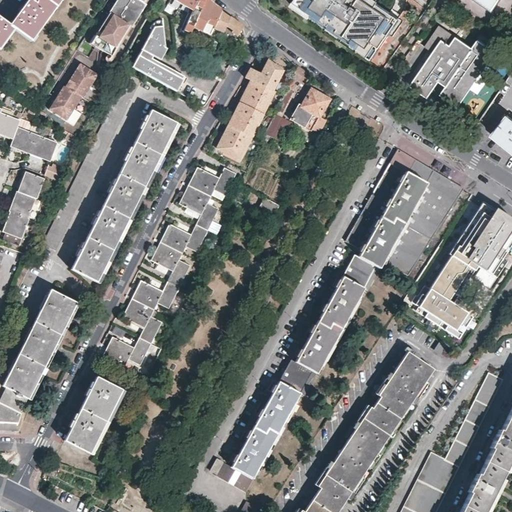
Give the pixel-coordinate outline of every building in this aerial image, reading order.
[(30,41),(59,0),(27,0),(9,25),(0,18),(0,46),(13,28),(30,41)] [(132,26),(146,4),(143,2),(144,0),(118,0),(110,13),(109,13),(96,33),(101,36),(94,48),(98,51),(100,48),(111,55),(116,47),(115,46),(129,25),(132,26)] [(115,0),(108,12),(109,13),(110,13),(118,0),(115,0)] [(228,15),(220,9),(217,7),(213,3),(209,0),(159,0),(162,1),(162,0),(175,0),(192,10),(184,29),(191,32),(193,26),(209,33),(212,26),(222,31),(225,24),(237,32),(232,45),(238,47),(244,36),(242,24),(228,15)] [(308,16),(310,12),(293,0),(290,5),(307,17),(308,16)] [(393,15),(375,3),(369,11),(361,6),(365,0),(293,0),(310,12),(312,10),(321,16),(319,19),(327,24),(329,21),(337,27),(335,30),(350,40),(352,37),(360,43),(355,49),(366,56),(374,44),(378,47),(397,18),(393,15)] [(375,3),(370,0),(365,0),(361,6),(369,11),(375,3)] [(310,12),(308,16),(317,22),(319,19),(321,16),(312,10),(310,12)] [(379,48),(398,19),(397,18),(378,47),(379,48)] [(327,24),(319,19),(317,22),(325,28),(327,24)] [(327,24),(325,28),(332,33),(335,30),(337,27),(329,21),(327,24)] [(441,93),(455,102),(492,48),(478,39),(473,47),(439,24),(424,45),(433,51),(411,84),(428,96),(439,80),(447,85),(441,93)] [(129,25),(115,46),(116,47),(118,48),(132,26),(129,25)] [(155,29),(137,61),(140,63),(136,68),(176,90),(181,80),(182,78),(150,60),(155,51),(163,56),(167,49),(165,28),(156,27),(155,29)] [(335,30),(332,33),(348,44),(350,40),(335,30)] [(350,40),(348,44),(355,49),(360,43),(352,37),(350,40)] [(371,59),(379,48),(378,47),(374,44),(366,56),(371,59)] [(112,60),(118,48),(116,47),(111,55),(109,58),(112,60)] [(497,51),(492,48),(455,102),(460,106),(497,51)] [(155,51),(150,60),(182,78),(181,80),(184,82),(187,77),(156,60),(158,57),(164,61),(166,57),(163,56),(155,51)] [(251,67),(245,77),(250,80),(272,90),(281,71),(267,60),(261,72),(251,67)] [(67,119),(82,96),(83,96),(98,73),(80,62),(66,85),(64,84),(49,108),(67,119)] [(298,66),(297,66),(296,67),(287,87),(288,88),(291,89),(295,83),(293,82),(295,79),(302,83),(310,75),(307,73),(298,66)] [(55,249),(140,79),(128,73),(43,243),(55,249)] [(273,91),(250,80),(239,102),(262,114),(273,91)] [(291,89),(288,88),(275,112),(282,116),(295,91),(291,89)] [(328,98),(310,88),(301,105),(298,104),(289,119),(310,130),(311,129),(312,130),(313,130),(314,131),(316,131),(318,130),(319,130),(320,129),(323,126),(326,120),(318,116),(328,98)] [(262,114),(239,102),(228,124),(251,136),(262,114)] [(71,269),(97,281),(176,122),(151,109),(146,119),(144,118),(139,127),(141,128),(130,150),(128,150),(124,158),(126,159),(114,181),(112,181),(108,190),(110,191),(98,213),(96,213),(92,222),(94,223),(83,245),(81,244),(76,253),(78,254),(71,269)] [(14,136),(18,126),(20,119),(0,110),(0,134),(5,136),(6,133),(14,136)] [(292,122),(275,113),(265,132),(281,142),(292,122)] [(511,114),(510,113),(492,134),(510,148),(511,149),(511,114)] [(30,121),(21,118),(20,119),(18,126),(29,131),(31,126),(30,121)] [(179,123),(176,122),(97,281),(100,283),(109,264),(126,231),(142,198),(157,167),(172,137),(179,123)] [(251,136),(228,124),(215,151),(238,162),(251,136)] [(18,148),(31,153),(38,134),(29,131),(18,126),(14,136),(13,139),(11,143),(19,146),(18,148)] [(79,137),(69,132),(65,139),(70,142),(69,145),(74,147),(79,137)] [(51,158),(58,142),(38,134),(31,153),(43,158),(44,155),(51,158)] [(407,275),(463,187),(449,178),(417,160),(397,148),(345,241),(362,250),(358,257),(354,254),(332,293),(325,289),(321,296),(329,300),(307,338),(300,334),(296,340),(304,345),(294,361),(291,359),(269,397),(263,394),(259,400),(266,404),(244,443),(238,440),(233,447),(240,451),(231,466),(223,462),(222,463),(216,459),(210,471),(216,475),(215,475),(245,492),(253,478),(252,478),(299,392),(304,394),(306,390),(302,388),(311,371),(315,373),(362,287),(367,290),(370,285),(365,282),(375,265),(379,268),(383,261),(407,275)] [(53,163),(52,166),(49,165),(46,172),(62,178),(66,168),(53,163)] [(192,177),(188,185),(210,196),(214,188),(225,194),(236,172),(223,166),(217,177),(197,167),(192,177)] [(36,196),(44,175),(25,168),(20,181),(24,183),(20,190),(35,196),(36,196)] [(210,196),(188,185),(183,194),(179,203),(199,214),(194,224),(206,230),(217,208),(207,202),(210,196)] [(27,215),(35,196),(20,190),(19,189),(16,198),(12,197),(8,208),(10,209),(27,215)] [(279,205),(264,198),(256,213),(272,221),(279,205)] [(486,204),(482,202),(448,254),(451,256),(457,246),(459,247),(486,204)] [(477,266),(496,278),(511,252),(511,219),(487,204),(486,204),(459,247),(457,246),(451,256),(430,288),(428,287),(428,288),(424,285),(417,296),(416,295),(411,302),(418,307),(427,313),(425,317),(438,326),(441,322),(447,326),(445,330),(458,339),(473,317),(448,301),(470,268),(474,270),(477,266)] [(27,215),(10,209),(5,222),(8,223),(5,231),(2,238),(18,244),(21,237),(29,216),(27,215)] [(213,219),(208,229),(216,233),(221,223),(213,219)] [(190,232),(169,223),(164,234),(160,241),(181,253),(185,245),(196,250),(206,230),(194,224),(190,232)] [(179,258),(181,253),(160,241),(156,249),(150,260),(171,270),(166,280),(179,287),(190,264),(179,258)] [(47,265),(51,258),(38,252),(34,259),(47,265)] [(370,285),(379,268),(375,265),(365,282),(370,285)] [(473,317),(475,313),(455,299),(474,270),(470,268),(448,301),(473,317)] [(161,290),(141,280),(136,289),(132,298),(153,310),(157,302),(168,308),(179,287),(166,280),(161,290)] [(0,428),(18,430),(18,423),(22,414),(20,413),(27,399),(76,301),(50,288),(2,385),(6,387),(0,399),(0,428)] [(153,310),(132,298),(128,306),(123,316),(143,327),(138,337),(150,344),(161,321),(151,316),(153,310)] [(76,301),(27,399),(30,400),(79,303),(76,301)] [(415,311),(425,317),(427,313),(418,307),(415,311)] [(438,326),(445,330),(447,326),(441,322),(438,326)] [(134,345),(113,336),(108,346),(103,354),(125,366),(129,359),(140,364),(150,344),(138,337),(134,345)] [(449,345),(440,339),(433,349),(442,355),(449,345)] [(338,511),(434,369),(407,351),(316,486),(319,489),(303,511),(301,510),(299,511),(338,511)] [(306,390),(315,373),(311,371),(302,388),(306,390)] [(434,511),(502,379),(487,373),(444,460),(431,453),(401,511),(434,511)] [(64,440),(89,454),(122,389),(97,376),(93,383),(91,382),(89,385),(87,390),(89,391),(77,414),(75,414),(74,417),(71,422),(73,423),(64,440)] [(125,390),(122,389),(89,454),(92,455),(125,390)] [(511,401),(511,405),(511,407),(501,430),(498,429),(489,448),(491,449),(478,475),(476,475),(467,493),(469,494),(459,511),(483,511),(495,489),(511,454),(511,401)] [(240,511),(257,511),(260,508),(246,501),(240,511)]
